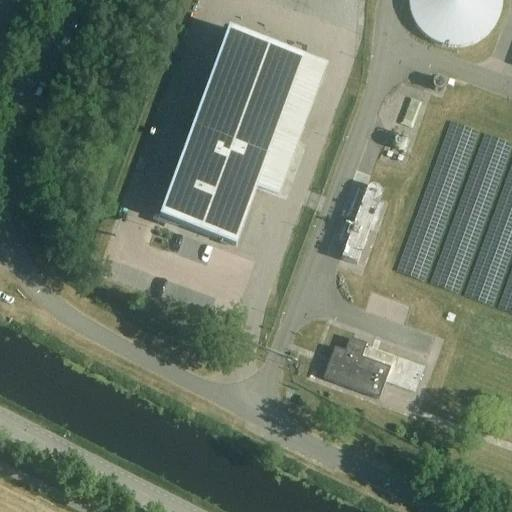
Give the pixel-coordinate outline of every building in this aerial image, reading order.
[(407,0),(407,4),(408,8),(409,12),(410,16),(411,20),(413,23),(416,27),(418,30),(421,33),(424,36),(427,38),(430,40),(434,42),(438,44),(442,45),(446,46),(450,46),(454,47),(458,46),(462,46),(466,45),(470,44),(474,42),(477,40),(481,38),(484,36),(487,33),(490,30),(492,27),(494,23),(496,20),(498,16),(499,12),(500,8),(500,4),(500,0),(407,0)] [(237,247),(306,58),(229,30),(160,219),(237,247)] [(469,87),(461,99),(495,121),(503,109),(469,87)] [(363,191),(339,259),(355,265),(367,230),(371,232),(380,206),(371,203),(372,201),(376,200),(378,196),(378,191),(375,187),(371,186),(367,186),(365,188),(363,191)] [(334,350),(322,381),(378,402),(386,378),(388,374),(389,370),(389,369),(390,369),(361,359),(363,354),(365,346),(349,340),(344,353),(334,350)]
